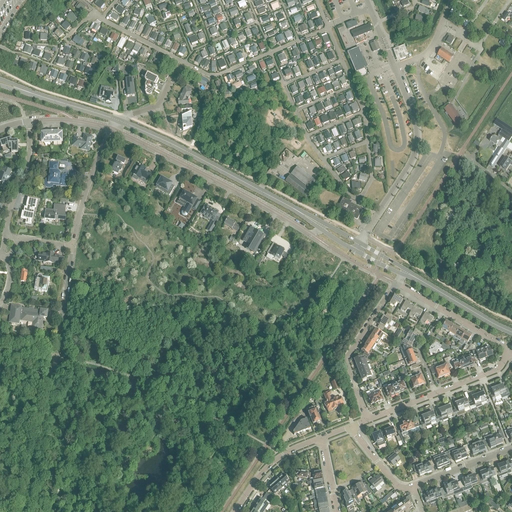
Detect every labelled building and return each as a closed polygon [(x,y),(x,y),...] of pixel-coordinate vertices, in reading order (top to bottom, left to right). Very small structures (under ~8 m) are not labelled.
[(96,6),(101,9),(105,5),(100,1),(98,0),(95,4),(96,5),(96,6)] [(289,9),(295,6),(294,3),(292,0),(291,0),(286,2),(287,6),(289,9)] [(76,8),(81,12),(86,7),(80,2),(76,8)] [(277,2),(270,5),(273,11),(279,9),(277,2)] [(231,18),(238,15),(237,11),(236,8),(235,6),(232,8),(233,10),(228,11),(230,15),(231,18)] [(257,10),(259,15),(265,13),(265,12),(266,11),(264,7),(257,10)] [(141,10),(135,8),(133,15),(139,17),(141,10)] [(505,21),(510,14),(506,12),(502,19),(505,21)] [(67,18),(73,23),(76,19),(71,14),(67,18)] [(249,22),(252,20),(249,14),(246,15),(244,16),(246,23),(249,22)] [(293,18),(295,24),(301,22),(299,16),(293,18)] [(125,17),(121,24),(124,25),(126,27),(130,20),(127,19),(125,17)] [(149,19),(146,20),(149,26),(152,24),(155,23),(152,17),(149,19)] [(353,21),(352,21),(351,21),(345,23),(348,30),(358,26),(357,24),(357,22),(355,20),(354,21),(353,21)] [(61,26),(66,31),(70,26),(65,21),(61,26)] [(95,24),(91,30),(96,32),(99,26),(95,24)] [(369,24),(351,32),(354,38),(372,31),(369,24)] [(305,25),(298,28),(301,34),(304,33),(307,31),(305,25)] [(102,28),(99,33),(105,36),(108,31),(102,28)] [(146,28),(142,35),(145,37),(147,38),(151,30),(149,30),(146,28)] [(54,33),(59,38),(63,34),(59,29),(54,33)] [(284,34),(286,40),(289,39),(292,38),(290,32),(287,33),(284,34)] [(112,33),(109,39),(115,42),(118,36),(112,33)] [(76,35),(72,41),(78,45),(82,39),(76,35)] [(189,39),(191,45),(197,43),(195,36),(189,39)] [(451,46),(455,40),(448,36),(444,41),(451,46)] [(121,38),(118,45),(123,48),(127,41),(123,39),(121,38)] [(379,50),(376,40),(370,43),(374,52),(379,50)] [(128,41),(125,48),(127,49),(129,50),(130,49),(132,50),(134,45),(131,43),(128,41)] [(407,54),(404,45),(393,50),(396,58),(399,57),(400,60),(406,58),(405,55),(407,54)] [(26,46),(23,52),(30,55),(32,48),(26,46)] [(61,54),(68,56),(70,49),(64,47),(61,54)] [(181,48),(178,53),(181,55),(184,56),(186,51),(184,49),(181,48)] [(364,69),(367,68),(358,48),(347,52),(356,73),(356,72),(364,69)] [(32,55),(38,57),(41,51),(35,49),(32,55)] [(142,49),(139,55),(141,56),(144,57),(147,51),(144,50),(142,49)] [(442,49),(438,55),(449,63),(454,57),(442,49)] [(72,58),(77,60),(81,52),(74,50),(72,54),(74,55),(72,58)] [(234,52),(238,61),(240,61),(243,59),(240,54),(238,55),(237,55),(236,51),(234,52)] [(330,61),(335,59),(332,52),(326,54),(330,61)] [(45,53),(42,59),(49,61),(51,55),(45,53)] [(80,60),(86,62),(89,56),(82,54),(80,60)] [(278,56),(280,63),(283,61),(286,60),(284,54),(281,55),(278,56)] [(230,65),(236,63),(233,56),(227,58),(230,65)] [(154,59),(153,62),(160,65),(163,59),(158,57),(156,60),(154,59)] [(59,58),(57,64),(63,66),(65,60),(59,58)] [(90,64),(96,66),(99,60),(92,58),(90,64)] [(27,61),(21,59),(19,66),(24,68),(27,61)] [(443,85),(443,86),(450,91),(454,86),(452,85),(456,79),(457,79),(466,65),(458,59),(448,74),(451,76),(447,82),(446,81),(443,85)] [(217,63),(220,69),(226,67),(223,60),(217,63)] [(68,61),(65,67),(72,70),(74,63),(68,61)] [(28,69),(34,71),(36,65),(30,62),(28,69)] [(75,71),(82,73),(84,66),(77,64),(75,71)] [(39,73),(45,75),(48,69),(41,67),(39,73)] [(84,74),(90,76),(92,70),(86,68),(84,74)] [(283,71),(286,77),(292,74),(290,69),(283,71)] [(364,69),(356,72),(359,77),(366,74),(364,69)] [(51,70),(49,76),(55,79),(58,72),(51,70)] [(158,79),(144,72),(142,77),(145,79),(144,80),(145,82),(146,83),(145,86),(145,91),(145,93),(145,94),(146,96),(147,96),(148,97),(150,96),(151,95),(153,90),(155,90),(156,91),(156,90),(157,90),(157,89),(157,88),(155,87),(158,79)] [(58,80),(65,82),(67,76),(61,74),(58,80)] [(246,78),(248,83),(255,80),(255,79),(254,75),(253,76),(252,75),(246,78)] [(68,84),(75,86),(78,80),(71,77),(68,84)] [(200,80),(199,83),(205,87),(207,83),(206,83),(208,80),(202,77),(200,80)] [(341,81),(342,86),(345,84),(347,84),(344,77),(342,78),(339,79),(340,81),(341,81)] [(132,79),(126,79),(126,82),(122,82),(123,89),(127,89),(127,95),(133,94),(132,79)] [(79,80),(77,87),(84,89),(86,83),(79,80)] [(178,100),(178,105),(186,104),(188,104),(189,104),(189,99),(188,99),(191,92),(191,91),(192,89),(186,86),(185,89),(184,88),(179,100),(178,100)] [(237,91),(239,97),(245,94),(243,89),(237,91)] [(100,90),(99,98),(102,98),(102,99),(104,99),(104,100),(106,101),(106,102),(110,103),(111,97),(113,97),(114,92),(107,91),(100,90)] [(350,105),(353,112),(359,110),(356,103),(350,105)] [(465,124),(450,104),(444,109),(458,128),(465,124)] [(204,120),(206,115),(197,111),(195,117),(204,120)] [(191,112),(182,117),(183,131),(192,127),(191,112)] [(329,116),(332,123),(337,120),(334,114),(329,116)] [(352,122),(354,127),(358,125),(362,124),(360,119),(356,120),(352,122)] [(507,148),(510,143),(509,142),(511,137),(511,129),(498,120),(495,125),(502,130),(497,137),(498,137),(497,139),(499,141),(496,146),(500,148),(488,165),(493,168),(507,148)] [(338,128),(341,135),(346,133),(343,125),(341,126),(338,128)] [(61,132),(41,133),(42,143),(62,142),(61,132)] [(494,135),(490,141),(496,146),(499,141),(497,139),(498,137),(497,137),(494,135)] [(81,149),(88,151),(91,137),(84,136),(83,140),(74,138),(73,145),(82,147),(81,149)] [(18,153),(17,140),(11,140),(11,138),(0,141),(0,144),(3,153),(11,151),(11,153),(18,153)] [(125,161),(119,158),(119,159),(120,159),(118,162),(116,161),(117,161),(116,161),(114,164),(115,164),(111,172),(118,175),(119,171),(120,172),(122,167),(120,167),(122,164),(123,165),(125,161)] [(511,166),(511,161),(511,162),(505,159),(500,167),(506,171),(510,165),(511,166)] [(58,164),(50,163),(48,179),(46,180),(44,182),(44,184),(45,186),(47,188),(49,188),(52,187),(53,185),(66,187),(68,176),(59,175),(59,174),(58,172),(57,172),(58,164)] [(133,175),(132,178),(137,181),(139,178),(140,179),(139,180),(145,184),(147,180),(148,180),(151,174),(145,170),(145,169),(138,165),(135,170),(134,170),(133,172),(133,173),(133,174),(133,175)] [(343,166),(337,170),(340,175),(346,171),(343,166)] [(306,187),(313,179),(297,167),(290,175),(306,187)] [(11,171),(3,168),(1,174),(0,173),(0,174),(0,182),(3,184),(2,186),(7,187),(11,177),(9,177),(11,171)] [(341,176),(345,181),(351,177),(347,172),(341,176)] [(290,175),(285,181),(306,198),(311,192),(290,175)] [(159,182),(157,186),(166,191),(165,193),(169,195),(174,187),(171,185),(172,184),(168,182),(168,181),(164,178),(164,179),(161,178),(160,181),(159,182)] [(313,179),(306,187),(308,189),(315,181),(313,179)] [(351,182),(352,190),(361,190),(360,183),(356,183),(356,182),(351,182)] [(180,198),(177,203),(184,207),(182,212),(181,213),(181,214),(182,215),(183,216),(184,216),(185,217),(186,216),(187,216),(187,215),(191,208),(192,207),(197,200),(197,199),(184,191),(183,191),(183,192),(180,198)] [(23,215),(22,218),(28,220),(27,223),(31,224),(31,226),(35,210),(34,210),(35,208),(36,208),(37,200),(29,198),(27,206),(27,208),(26,208),(25,208),(24,208),(23,215)] [(343,198),(337,209),(348,215),(357,220),(361,213),(362,210),(351,204),(351,202),(347,200),(343,198)] [(45,209),(44,219),(55,220),(55,219),(65,220),(66,213),(65,213),(66,200),(60,199),(60,205),(54,204),(53,210),(45,209)] [(192,207),(191,208),(195,211),(201,201),(197,199),(197,200),(192,207)] [(205,205),(200,214),(205,216),(204,217),(208,220),(209,219),(213,221),(209,228),(212,230),(219,218),(216,217),(218,213),(205,205)] [(224,224),(232,228),(232,229),(237,232),(240,227),(235,224),(227,219),(224,224)] [(256,233),(250,230),(244,241),(252,246),(249,250),(254,253),(263,237),(258,235),(258,236),(255,234),(256,233)] [(270,247),(267,254),(273,257),(279,261),(281,257),(284,251),(277,247),(278,246),(273,243),(270,247)] [(58,264),(59,256),(54,256),(54,255),(46,254),(39,253),(39,254),(38,255),(37,258),(38,259),(38,261),(45,262),(54,263),(58,264)] [(46,287),(47,281),(49,282),(50,278),(42,277),(41,275),(39,275),(37,276),(35,276),(34,280),(37,280),(36,287),(34,287),(34,289),(39,290),(42,290),(42,291),(46,291),(47,287),(46,287)] [(396,303),(400,305),(402,301),(403,300),(397,296),(397,297),(394,295),(389,304),(394,307),(396,303)] [(405,303),(402,301),(400,305),(398,307),(401,309),(400,310),(405,313),(407,309),(411,312),(414,307),(414,306),(408,302),(408,303),(405,302),(405,303)] [(21,307),(12,306),(9,322),(19,324),(19,320),(21,321),(33,322),(32,328),(34,328),(34,330),(34,331),(35,332),(36,332),(37,332),(38,331),(39,331),(39,329),(41,329),(43,317),(47,318),(47,311),(41,310),(40,311),(23,309),(21,309),(21,307)] [(416,308),(414,307),(411,312),(409,315),(414,318),(416,314),(419,316),(418,319),(421,320),(424,314),(422,313),(423,311),(417,308),(416,308)] [(424,314),(421,320),(420,322),(425,325),(427,321),(430,323),(434,318),(428,314),(427,315),(425,313),(424,314)] [(379,325),(377,328),(383,331),(385,328),(384,328),(386,324),(389,326),(392,321),(383,316),(381,318),(377,324),(379,325)] [(445,321),(441,328),(449,333),(453,326),(445,321)] [(459,329),(453,326),(449,333),(455,336),(459,329)] [(375,329),(372,334),(380,340),(384,335),(375,329)] [(459,329),(455,336),(453,339),(459,342),(461,340),(465,333),(459,329)] [(402,342),(405,344),(410,347),(412,344),(414,345),(417,339),(416,339),(418,336),(409,331),(406,336),(410,339),(408,342),(403,339),(402,341),(402,342)] [(471,336),(465,333),(461,340),(464,342),(463,344),(466,345),(466,344),(471,336)] [(372,334),(368,340),(374,344),(377,345),(380,340),(372,334)] [(368,340),(365,345),(371,349),(374,344),(368,340)] [(433,342),(429,348),(429,349),(430,350),(428,351),(430,355),(434,353),(436,354),(438,350),(439,350),(441,346),(433,342)] [(409,350),(410,347),(405,344),(404,345),(402,346),(407,359),(414,357),(412,350),(409,351),(409,350)] [(367,355),(371,349),(365,345),(361,351),(364,353),(363,355),(367,358),(369,356),(367,355)] [(489,347),(483,350),(486,358),(493,356),(492,352),(491,353),(489,347)] [(476,352),(475,349),(471,351),(473,355),(474,359),(478,358),(479,361),(481,360),(482,362),(485,360),(485,359),(486,358),(483,350),(483,349),(476,352)] [(466,356),(463,357),(467,366),(473,364),(473,363),(475,362),(474,359),(473,355),(466,357),(466,356)] [(357,358),(354,360),(355,363),(356,365),(355,365),(356,369),(357,368),(357,369),(367,365),(363,356),(360,357),(360,356),(357,358)] [(414,357),(407,359),(409,365),(416,363),(414,357)] [(451,362),(450,357),(447,358),(450,366),(452,365),(455,371),(461,369),(458,361),(454,362),(454,361),(451,362)] [(462,359),(458,361),(461,369),(467,366),(463,357),(461,358),(462,359)] [(443,366),(440,367),(444,377),(450,374),(447,367),(450,366),(447,358),(444,360),(446,364),(443,365),(443,366)] [(367,365),(357,369),(358,370),(358,371),(357,371),(359,375),(359,374),(369,371),(367,365)] [(438,379),(444,377),(440,367),(437,368),(437,367),(436,367),(435,365),(429,368),(432,374),(435,373),(438,379)] [(400,382),(397,384),(400,393),(404,392),(404,391),(406,390),(403,381),(402,380),(405,379),(404,376),(402,370),(398,372),(401,378),(399,379),(400,382)] [(369,371),(359,374),(360,375),(360,376),(359,377),(361,380),(362,382),(366,380),(366,379),(371,377),(369,371)] [(418,376),(415,377),(419,386),(425,384),(420,373),(417,375),(418,376)] [(412,389),(419,386),(415,377),(412,378),(411,375),(408,377),(412,389)] [(397,384),(391,386),(394,396),(400,393),(397,384)] [(387,393),(388,397),(390,396),(391,397),(394,396),(391,386),(387,387),(386,385),(384,386),(387,393)] [(497,387),(500,396),(506,394),(507,397),(508,396),(509,398),(510,398),(507,390),(505,391),(502,385),(500,386),(499,386),(497,386),(497,387)] [(500,396),(497,387),(496,387),(494,388),(491,389),(493,395),(491,397),(493,401),(496,400),(496,401),(501,399),(500,396)] [(373,389),(372,390),(377,403),(383,400),(379,392),(376,393),(375,391),(374,392),(373,389)] [(372,390),(369,391),(370,395),(367,396),(370,405),(377,403),(372,390)] [(343,404),(340,397),(337,399),(337,398),(333,399),(333,400),(331,401),(329,395),(331,395),(330,392),(323,394),(326,401),(326,403),(325,403),(325,404),(324,405),(325,407),(326,407),(327,411),(332,409),(333,410),(333,409),(334,410),(336,409),(336,408),(337,408),(337,407),(343,404)] [(478,394),(477,395),(481,404),(486,402),(487,404),(490,403),(487,396),(484,397),(483,393),(480,394),(480,393),(477,394),(478,394)] [(474,403),(471,404),(473,409),(476,408),(475,406),(481,404),(477,395),(476,395),(476,394),(474,395),(474,396),(471,397),(474,403)] [(461,401),(460,401),(464,411),(470,408),(470,410),(473,409),(471,404),(468,405),(466,399),(463,400),(461,401)] [(457,402),(455,403),(457,410),(454,411),(456,416),(459,415),(460,416),(465,414),(464,411),(460,401),(457,402)] [(310,413),(308,414),(310,418),(312,424),(320,422),(318,415),(318,413),(321,412),(318,406),(313,408),(312,406),(310,407),(308,409),(309,410),(308,410),(310,413)] [(444,408),(447,417),(453,415),(453,417),(456,416),(454,411),(452,412),(449,406),(446,407),(446,406),(444,407),(444,408)] [(447,417),(444,408),(443,408),(440,408),(441,409),(438,410),(440,416),(438,417),(440,422),(442,421),(443,422),(448,420),(447,417)] [(427,414),(431,424),(436,422),(437,423),(440,422),(438,417),(435,418),(432,412),(430,413),(429,413),(427,414)] [(431,424),(427,414),(426,415),(426,414),(424,415),(421,417),(424,423),(421,424),(422,426),(423,429),(431,426),(431,424)] [(294,435),(298,434),(310,429),(306,419),(300,422),(293,433),(294,435)] [(423,429),(422,426),(418,427),(416,422),(412,423),(411,421),(407,422),(411,433),(412,434),(416,432),(417,435),(421,433),(420,432),(424,431),(423,429)] [(411,433),(407,422),(403,424),(404,426),(400,428),(401,431),(402,434),(401,434),(402,435),(403,437),(403,436),(411,433)] [(391,436),(395,434),(392,428),(384,431),(387,439),(391,437),(391,436)] [(501,440),(504,439),(501,432),(498,433),(499,435),(493,437),(494,438),(497,446),(503,444),(501,440)] [(375,444),(376,443),(378,447),(385,445),(381,435),(380,435),(379,433),(372,435),(375,444)] [(490,438),(484,440),(486,446),(489,445),(490,449),(497,446),(494,438),(491,439),(490,438)] [(486,446),(484,440),(475,444),(479,453),(485,451),(483,447),(486,446)] [(479,453),(475,444),(470,446),(469,444),(466,446),(469,453),(471,452),(473,456),(479,453)] [(469,453),(466,446),(463,447),(463,448),(461,449),(461,451),(458,452),(461,460),(467,458),(465,454),(469,453)] [(461,460),(458,452),(458,451),(452,453),(451,451),(448,453),(451,459),(453,458),(455,462),(461,460)] [(386,457),(393,467),(400,462),(394,454),(395,454),(394,452),(386,457)] [(448,461),(451,459),(448,453),(439,456),(440,459),(443,467),(449,465),(448,461)] [(443,467),(440,459),(439,456),(433,459),(434,460),(431,461),(433,466),(436,465),(437,469),(443,467)] [(431,461),(422,465),(426,474),(431,472),(430,468),(433,466),(431,461)] [(509,461),(503,463),(507,472),(511,469),(511,463),(510,464),(509,461)] [(421,463),(412,466),(415,473),(418,472),(419,476),(426,474),(422,465),(421,463)] [(498,469),(496,470),(498,475),(500,474),(501,474),(507,472),(503,463),(497,466),(498,469)] [(492,468),(486,470),(489,479),(495,477),(495,476),(498,475),(496,470),(493,471),(492,468)] [(489,479),(486,470),(479,473),(481,476),(478,477),(481,484),(481,485),(490,482),(489,479)] [(309,478),(310,474),(306,473),(306,472),(296,471),(296,475),(297,475),(297,477),(307,479),(307,478),(309,478)] [(314,480),(322,479),(321,472),(318,471),(316,473),(312,473),(314,480)] [(279,478),(278,479),(284,485),(287,483),(288,484),(290,482),(283,475),(281,476),(280,476),(279,477),(278,478),(279,478)] [(481,484),(478,477),(475,478),(474,475),(468,477),(471,486),(472,488),(481,484)] [(371,478),(368,480),(372,486),(370,488),(372,491),(375,489),(377,492),(382,489),(379,485),(383,482),(378,476),(372,480),(371,478)] [(463,482),(460,483),(462,489),(465,488),(471,486),(468,477),(462,480),(463,482)] [(275,481),(273,483),(280,491),(282,489),(281,488),(284,485),(278,479),(277,479),(276,480),(274,481),(275,481)] [(463,492),(462,489),(460,483),(457,485),(456,482),(450,484),(454,495),(463,492)] [(268,487),(274,494),(277,491),(278,492),(280,491),(273,483),(271,485),(271,484),(270,485),(268,486),(269,487),(268,487)] [(362,483),(357,486),(362,495),(367,492),(368,495),(371,494),(366,484),(363,485),(363,484),(362,483)] [(454,495),(450,484),(444,487),(445,489),(442,490),(445,499),(454,495)] [(353,491),(350,492),(354,499),(357,498),(357,497),(362,495),(357,486),(351,488),(352,490),(353,491)] [(445,499),(442,490),(439,492),(438,489),(432,491),(435,500),(441,498),(442,500),(445,499)] [(347,491),(342,493),(344,497),(343,497),(344,499),(343,500),(346,504),(351,505),(356,502),(354,499),(350,492),(348,493),(347,491)] [(435,500),(432,491),(426,494),(427,496),(424,497),(426,503),(429,502),(430,504),(436,502),(435,500)] [(256,504),(257,504),(265,510),(273,498),(267,494),(263,501),(260,499),(259,501),(258,501),(256,504)] [(411,506),(413,504),(409,495),(409,496),(408,496),(405,498),(406,500),(402,503),(407,511),(408,511),(410,511),(409,510),(412,508),(411,506)] [(497,511),(500,507),(492,501),(489,505),(497,511)] [(407,511),(402,503),(397,507),(400,511),(403,511),(404,511),(407,511)]
